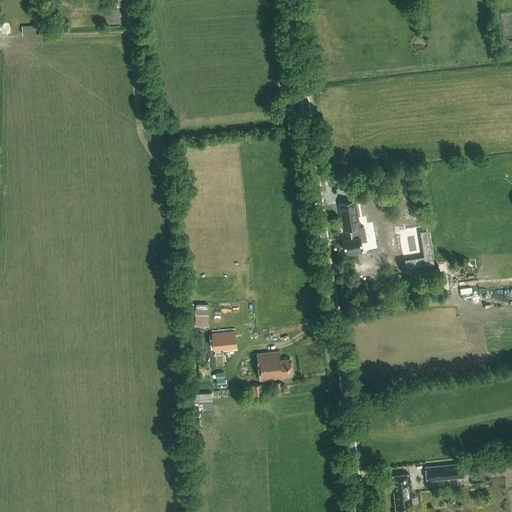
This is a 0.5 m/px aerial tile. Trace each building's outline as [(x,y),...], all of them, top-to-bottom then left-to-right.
[(39,33),(38,24),(22,25),(22,34),(39,33)] [(360,227),(355,200),(338,203),(343,231),(345,230),(347,239),(343,240),(345,251),(346,251),(347,255),(361,252),(360,248),(362,248),(360,242),(366,241),(363,226),(360,227)] [(405,267),(434,263),(430,241),(421,242),(423,255),(403,258),(405,267)] [(199,307),(199,324),(213,325),(213,307),(199,307)] [(210,334),(211,351),(212,351),(214,369),(224,368),(222,350),(234,349),(233,332),(210,334)] [(284,376),(292,375),(290,359),(280,360),(279,351),(257,354),(260,380),(285,378),(284,376)] [(205,363),(204,363),(198,364),(199,375),(210,374),(210,370),(206,370),(205,363)] [(263,395),(262,383),(247,385),(248,397),(263,395)] [(200,401),(212,401),(211,393),(199,393),(200,401)] [(465,477),(464,463),(427,466),(428,481),(465,477)] [(410,480),(390,482),(391,492),(394,492),(395,497),(394,497),(396,509),(412,507),(410,493),(412,493),(410,480)]
